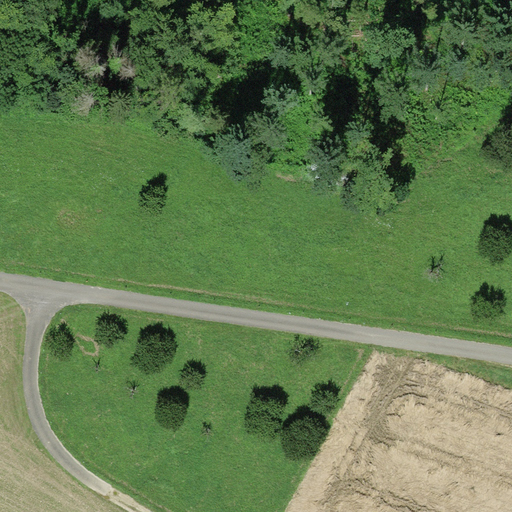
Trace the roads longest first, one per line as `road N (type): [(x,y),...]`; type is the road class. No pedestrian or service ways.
road 1 (unclassified): [(511,360),(304,322),(0,284)]
road 2 (track): [(145,511),(89,480),(46,437),(28,377),(43,289)]
